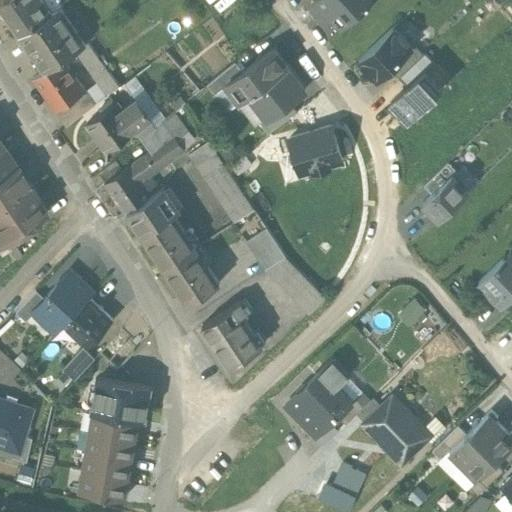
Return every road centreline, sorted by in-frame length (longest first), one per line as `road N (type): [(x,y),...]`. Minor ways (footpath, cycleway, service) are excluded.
road 1 (residential): [(377,253),(385,186),(368,128),(276,0)]
road 2 (residential): [(187,422),(212,419),(327,324),(377,253)]
road 3 (residential): [(187,422),(187,384),(167,321),(91,203)]
road 4 (residential): [(377,253),(419,276),(511,375)]
road 5 (residential): [(91,203),(0,70)]
road 6 (residential): [(91,203),(0,306)]
